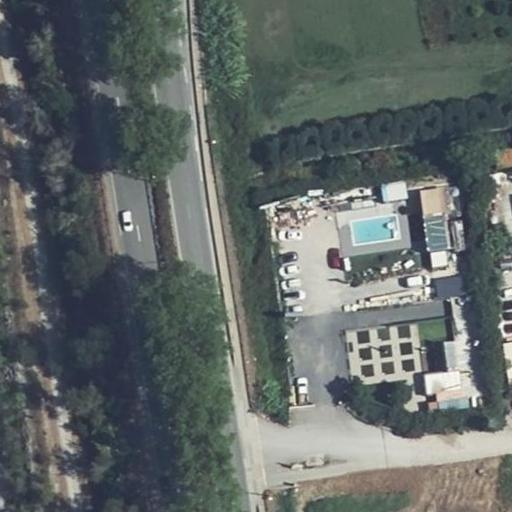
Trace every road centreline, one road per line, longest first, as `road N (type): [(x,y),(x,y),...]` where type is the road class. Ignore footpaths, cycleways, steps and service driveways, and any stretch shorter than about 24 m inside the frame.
road 1 (primary): [(103,0),(183,511)]
road 2 (primary): [(239,511),(160,0)]
road 3 (track): [(76,511),(0,27)]
